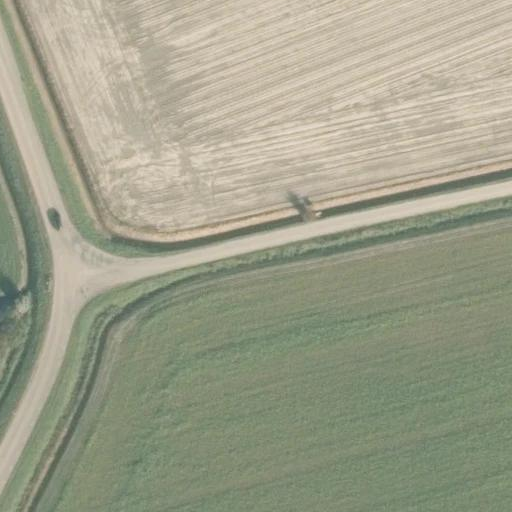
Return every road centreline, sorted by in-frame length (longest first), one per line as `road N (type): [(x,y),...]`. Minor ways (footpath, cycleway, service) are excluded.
road 1 (unclassified): [(74,286),(511,195)]
road 2 (tertiary): [(74,286),(0,65)]
road 3 (tertiary): [(0,473),(51,364),(74,286)]
